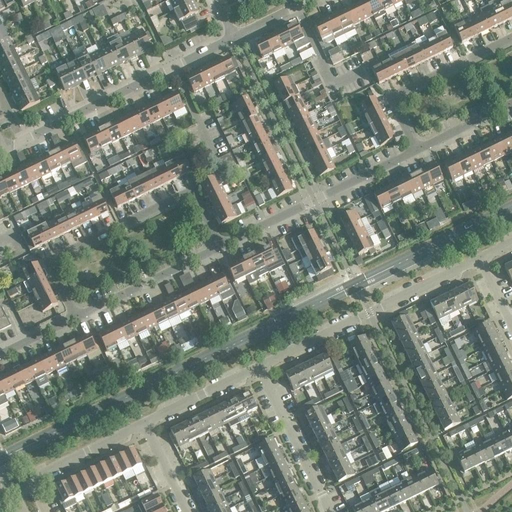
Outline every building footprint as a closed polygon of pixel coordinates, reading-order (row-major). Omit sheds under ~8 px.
[(192,2),(190,0),(169,0),(169,1),(174,11),(192,2)] [(373,17),(364,0),(361,0),(363,3),(356,7),(363,22),(373,17)] [(385,15),(383,12),(377,0),(369,0),(368,0),(364,0),(373,17),(375,20),(385,15)] [(394,7),(390,0),(377,0),(383,12),(394,7)] [(511,19),(511,7),(509,1),(500,6),(508,21),(511,19)] [(197,13),(192,2),(174,11),(179,22),(181,21),(186,30),(198,24),(194,15),(197,13)] [(491,10),(489,6),(479,10),(482,15),(489,30),(498,26),(491,10)] [(508,21),(500,6),(491,10),(498,26),(508,21)] [(363,22),(356,7),(348,10),(347,7),(344,8),(353,27),(363,22)] [(355,31),(353,27),(344,8),(341,10),(342,13),(335,17),(344,36),(355,31)] [(489,30),(482,15),(472,19),(480,35),(489,30)] [(344,36),(335,17),(328,20),(326,17),(323,18),(334,41),(344,36)] [(334,41),(323,18),(320,20),(322,23),(314,27),(315,28),(312,29),(316,39),(319,37),(322,42),(326,40),(328,44),(334,41)] [(480,35),(472,19),(463,24),(471,39),(480,35)] [(395,21),(389,24),(390,25),(392,30),(399,27),(395,21)] [(296,25),(291,27),(287,25),(284,27),(293,45),(304,40),(303,38),(306,36),(300,23),(296,25)] [(471,39),(463,24),(454,28),(461,44),(471,39)] [(293,45),(284,27),(281,28),(283,31),(275,35),(283,50),(293,45)] [(142,30),(131,36),(140,54),(151,48),(148,42),(144,35),(142,30)] [(445,33),(435,37),(443,53),(452,48),(445,33)] [(283,50),(275,35),(268,38),(267,35),(264,37),(273,55),(283,50)] [(140,54),(131,36),(120,41),(129,59),(140,54)] [(273,55),(264,37),(261,38),(262,41),(255,45),(257,49),(262,60),(273,55)] [(443,53),(435,37),(426,42),(434,57),(443,53)] [(0,55),(13,49),(8,38),(0,41),(0,55)] [(424,38),(415,43),(425,62),(434,57),(426,42),(424,38)] [(129,59),(120,41),(109,46),(118,64),(129,59)] [(425,62),(415,43),(406,47),(416,66),(425,62)] [(118,64),(109,46),(99,51),(108,70),(118,64)] [(416,66),(406,47),(397,52),(406,71),(416,66)] [(18,59),(13,49),(0,55),(0,67),(0,68),(18,59)] [(257,49),(252,51),(259,65),(264,63),(262,60),(257,49)] [(108,70),(99,51),(88,57),(97,75),(108,70)] [(406,71),(397,52),(388,56),(390,60),(397,75),(406,71)] [(340,53),(329,58),(333,66),(344,60),(340,53)] [(97,75),(88,57),(77,62),(86,80),(97,75)] [(216,60),(225,78),(226,82),(237,77),(228,58),(220,62),(219,59),(216,60)] [(24,70),(18,59),(0,68),(6,79),(24,70)] [(225,78),(216,60),(213,62),(214,65),(207,68),(214,83),(225,78)] [(397,75),(390,60),(381,64),(388,80),(397,75)] [(86,80),(77,62),(66,67),(75,85),(86,80)] [(388,80),(381,64),(371,69),(379,85),(388,80)] [(75,85),(66,67),(55,73),(64,91),(75,85)] [(214,83),(207,68),(200,72),(198,69),(195,70),(204,88),(214,83)] [(29,81),(24,70),(6,79),(11,90),(29,81)] [(204,88),(195,70),(192,72),(194,75),(186,79),(194,94),(204,88)] [(274,85),(279,94),(295,87),(290,77),(274,85)] [(34,92),(29,81),(11,90),(16,101),(34,92)] [(299,96),(295,87),(279,94),(283,103),(299,96)] [(173,96),(165,99),(173,114),(183,109),(174,91),(171,92),(173,96)] [(40,103),(34,92),(16,101),(22,112),(40,103)] [(303,105),(299,96),(283,103),(288,113),(303,105)] [(232,106),(237,115),(252,108),(247,98),(232,106)] [(173,114),(165,99),(158,103),(157,99),(154,101),(163,119),(173,114)] [(359,106),(365,117),(383,108),(381,105),(378,106),(374,99),(359,106)] [(163,119),(154,101),(151,102),(152,106),(145,109),(152,124),(163,119)] [(308,114),(303,105),(288,113),(292,122),(308,114)] [(257,117),(252,108),(237,115),(241,124),(257,117)] [(384,111),(383,108),(365,117),(370,127),(385,119),(381,112),(384,111)] [(152,124),(145,109),(138,113),(136,109),(133,111),(142,129),(152,124)] [(142,129),(133,111),(130,112),(132,116),(124,119),(132,134),(142,129)] [(312,123),(308,114),(292,122),(297,131),(312,123)] [(261,126),(257,117),(241,124),(245,134),(261,126)] [(132,134),(124,119),(117,123),(116,119),(113,121),(122,139),(132,134)] [(388,127),(385,119),(370,127),(375,137),(393,128),(391,125),(388,127)] [(122,139),(113,121),(110,122),(111,126),(104,129),(111,144),(122,139)] [(317,133),(312,123),(297,131),(301,140),(317,133)] [(266,135),(261,126),(245,134),(250,143),(266,135)] [(394,131),(393,128),(375,137),(380,148),(395,140),(391,133),(394,131)] [(111,144),(104,129),(97,133),(95,129),(92,131),(101,149),(111,144)] [(101,149),(92,131),(89,132),(91,136),(83,139),(91,154),(101,149)] [(321,142),(317,133),(301,140),(306,149),(321,142)] [(157,138),(149,142),(151,146),(161,142),(157,135),(156,135),(157,138)] [(270,144),(266,135),(250,143),(254,152),(270,144)] [(511,152),(511,148),(506,137),(499,140),(498,137),(495,138),(503,157),(511,152)] [(503,157),(495,138),(491,140),(493,143),(486,147),(493,162),(503,157)] [(326,151),(321,142),(306,149),(310,158),(326,151)] [(86,162),(77,144),(75,145),(74,144),(67,147),(65,144),(62,146),(71,164),(73,168),(86,162)] [(274,153),(270,144),(254,152),(259,161),(274,153)] [(361,144),(355,147),(359,153),(364,150),(361,144)] [(71,164),(62,146),(59,147),(61,150),(53,154),(61,169),(71,164)] [(493,162),(486,147),(479,150),(477,147),(474,148),(483,167),(493,162)] [(483,167),(474,148),(471,150),(473,153),(465,157),(473,172),(483,167)] [(237,150),(232,152),(236,161),(242,158),(237,150)] [(330,160),(326,151),(310,158),(315,168),(330,160)] [(279,163),(274,153),(259,161),(263,170),(279,163)] [(61,169),(53,154),(46,157),(45,154),(42,156),(51,174),(61,169)] [(189,154),(174,161),(182,177),(191,172),(188,167),(194,164),(189,154)] [(235,165),(230,154),(219,160),(224,170),(235,165)] [(51,174),(42,156),(39,157),(40,160),(33,164),(40,179),(51,174)] [(473,172),(465,157),(458,160),(457,157),(454,159),(463,177),(473,172)] [(463,177),(454,159),(451,160),(452,163),(445,167),(452,182),(463,177)] [(335,169),(330,160),(315,168),(320,177),(335,169)] [(182,177),(174,161),(165,166),(172,181),(182,177)] [(283,172),(279,163),(263,170),(268,179),(283,172)] [(40,179),(33,164),(26,167),(24,164),(21,166),(30,184),(40,179)] [(30,184),(21,166),(18,167),(20,170),(13,174),(20,189),(30,184)] [(172,181),(165,166),(156,170),(163,186),(172,181)] [(427,166),(424,167),(433,186),(443,181),(436,166),(428,169),(427,166)] [(433,186),(424,167),(421,169),(422,172),(415,176),(422,191),(433,186)] [(163,186),(156,170),(147,175),(154,190),(163,186)] [(288,181),(283,172),(268,179),(272,188),(288,181)] [(20,189),(13,174),(5,178),(4,174),(1,176),(10,194),(20,189)] [(154,190),(147,175),(137,179),(145,195),(154,190)] [(0,198),(10,194),(1,176),(0,176),(0,198)] [(202,193),(203,196),(221,187),(216,176),(201,184),(205,191),(202,193)] [(422,191),(415,176),(408,179),(406,176),(403,178),(412,196),(422,191)] [(412,196),(403,178),(400,179),(400,183),(394,186),(402,201),(412,196)] [(499,187),(495,189),(498,195),(507,190),(501,178),(496,180),(499,187)] [(145,195),(137,179),(128,184),(136,199),(145,195)] [(293,190),(288,181),(272,188),(277,198),(293,190)] [(136,199),(128,184),(119,188),(127,204),(136,199)] [(402,201),(394,186),(387,189),(386,186),(383,188),(392,206),(402,201)] [(226,197),(221,187),(203,196),(205,199),(208,197),(211,204),(226,197)] [(127,204),(119,188),(110,193),(117,209),(127,204)] [(392,206),(383,188),(380,189),(381,192),(374,196),(381,211),(392,206)] [(101,197),(91,202),(99,218),(108,213),(101,197)] [(231,207),(226,197),(211,204),(215,212),(212,213),(213,216),(231,207)] [(264,204),(261,198),(256,201),(259,207),(264,204)] [(474,200),(462,206),(464,211),(476,205),(474,200)] [(82,207),(80,202),(71,207),(73,211),(80,227),(90,222),(82,207)] [(99,218),(91,202),(82,207),(90,222),(99,218)] [(236,218),(231,207),(213,216),(215,219),(218,218),(222,225),(236,218)] [(343,207),(337,211),(339,216),(346,213),(343,207)] [(80,227),(73,211),(64,216),(71,231),(80,227)] [(340,219),(344,228),(360,220),(355,211),(340,219)] [(441,211),(434,215),(438,223),(446,220),(441,211)] [(71,231),(64,216),(55,220),(62,236),(71,231)] [(62,236),(55,220),(45,225),(53,240),(62,236)] [(364,230),(360,220),(344,228),(349,237),(364,230)] [(432,221),(426,224),(430,231),(435,229),(432,221)] [(424,223),(416,227),(420,235),(428,231),(424,223)] [(53,240),(45,225),(36,229),(44,245),(53,240)] [(44,245),(36,229),(27,233),(26,232),(21,234),(26,244),(31,242),(34,249),(44,245)] [(412,229),(405,233),(409,241),(416,237),(412,229)] [(369,239),(364,230),(349,237),(353,246),(369,239)] [(313,232),(298,239),(297,237),(291,240),(297,252),(298,251),(318,241),(313,232)] [(374,248),(369,239),(353,246),(358,256),(368,251),(373,249),(374,248)] [(322,251),(318,241),(298,251),(302,260),(307,258),(322,251)] [(257,249),(266,268),(268,273),(279,268),(278,267),(284,264),(277,251),(272,253),(269,247),(261,251),(260,248),(257,249)] [(266,268),(257,249),(254,251),(255,254),(248,258),(255,273),(266,268)] [(327,260),(322,251),(307,258),(311,267),(327,260)] [(255,273),(248,258),(241,261),(239,258),(236,259),(245,278),(255,273)] [(245,278),(236,259),(233,261),(235,264),(227,268),(235,283),(245,278)] [(331,269),(327,260),(311,267),(316,277),(318,276),(331,269)] [(22,272),(27,282),(46,273),(44,270),(41,272),(37,264),(22,272)] [(331,269),(318,276),(320,281),(334,275),(331,269)] [(47,276),(46,273),(27,282),(32,292),(47,285),(44,278),(47,276)] [(213,277),(210,278),(219,296),(222,302),(235,295),(230,285),(228,287),(222,276),(215,280),(213,277)] [(219,296),(210,278),(207,280),(209,283),(202,286),(209,301),(219,296)] [(276,286),(279,293),(289,289),(285,281),(276,286)] [(51,292),(47,285),(32,292),(37,303),(56,294),(54,291),(51,292)] [(470,285),(460,290),(468,306),(478,301),(470,285)] [(209,301),(202,286),(194,290),(193,287),(190,288),(199,306),(209,301)] [(15,288),(7,292),(12,302),(20,298),(15,288)] [(199,306),(190,288),(187,289),(188,293),(181,296),(188,311),(199,306)] [(468,306),(460,290),(450,294),(458,311),(468,306)] [(273,293),(268,296),(271,302),(276,299),(273,293)] [(57,297),(56,294),(37,303),(43,313),(57,306),(54,298),(57,297)] [(458,311),(450,294),(440,299),(448,315),(458,311)] [(191,317),(188,311),(181,296),(174,300),(172,297),(169,298),(178,316),(181,322),(191,317)] [(178,316),(169,298),(166,300),(168,303),(161,306),(168,321),(178,316)] [(451,321),(448,315),(440,299),(430,304),(441,326),(451,321)] [(168,321),(161,306),(154,310),(152,307),(149,308),(158,326),(168,321)] [(253,306),(246,310),(249,316),(256,312),(253,306)] [(158,326),(149,308),(146,310),(147,313),(140,316),(148,331),(158,326)] [(242,308),(233,312),(237,319),(245,315),(242,308)] [(148,331),(140,316),(133,320),(131,317),(128,318),(137,336),(148,331)] [(391,324),(396,334),(413,326),(408,316),(391,324)] [(0,331),(11,327),(6,317),(0,320),(0,331)] [(227,317),(220,321),(222,327),(230,323),(227,317)] [(137,336),(128,318),(125,320),(127,323),(120,326),(127,341),(137,336)] [(473,332),(478,342),(494,334),(490,324),(473,332)] [(127,341),(120,326),(113,330),(111,327),(108,328),(117,346),(127,341)] [(418,336),(413,326),(396,334),(401,344),(418,336)] [(117,346),(108,328),(105,330),(106,333),(99,337),(106,352),(117,346)] [(196,338),(190,341),(192,345),(203,340),(197,328),(192,331),(196,338)] [(499,344),(494,334),(478,342),(483,352),(499,344)] [(80,336),(77,337),(86,356),(97,351),(89,336),(82,339),(80,336)] [(422,345),(418,336),(401,344),(406,353),(422,345)] [(86,356),(77,337),(74,339),(76,342),(69,346),(76,361),(86,356)] [(348,345),(353,355),(370,347),(365,337),(348,345)] [(504,354),(499,344),(483,352),(488,362),(504,354)] [(179,345),(170,349),(173,356),(182,352),(179,345)] [(427,355),(422,345),(406,353),(411,363),(427,355)] [(76,361),(69,346),(61,349),(60,346),(57,348),(66,366),(76,361)] [(374,357),(370,347),(353,355),(358,365),(374,357)] [(66,366),(57,348),(54,349),(55,352),(48,356),(55,371),(66,366)] [(149,351),(146,353),(151,365),(161,359),(158,352),(151,356),(149,351)] [(509,363),(504,354),(488,362),(492,371),(509,363)] [(432,365),(427,355),(411,363),(415,373),(432,365)] [(55,371),(48,356),(41,359),(39,356),(36,358),(45,376),(55,371)] [(333,372),(325,356),(315,360),(323,377),(333,372)] [(144,357),(137,360),(140,366),(147,362),(144,357)] [(379,367),(374,357),(358,365),(363,375),(379,367)] [(45,376),(36,358),(33,359),(35,362),(28,366),(35,381),(45,376)] [(323,377),(315,360),(305,365),(313,382),(323,377)] [(137,363),(127,368),(131,374),(141,370),(137,363)] [(511,373),(511,369),(509,363),(492,371),(497,381),(511,373)] [(313,382),(305,365),(296,370),(304,386),(313,382)] [(437,375),(432,365),(415,373),(420,383),(437,375)] [(35,381),(28,366),(20,369),(19,366),(16,368),(25,386),(35,381)] [(107,366),(98,371),(103,381),(112,377),(107,366)] [(384,376),(379,367),(363,375),(367,384),(384,376)] [(25,386),(16,368),(13,369),(14,372),(7,376),(14,391),(25,386)] [(304,386),(296,370),(286,375),(294,391),(304,386)] [(511,385),(511,373),(497,381),(502,391),(511,385)] [(95,375),(88,379),(92,387),(99,383),(95,375)] [(441,384),(437,375),(420,383),(425,392),(441,384)] [(14,391),(7,376),(0,379),(0,387),(4,396),(14,391)] [(389,386),(384,376),(367,384),(372,394),(389,386)] [(446,394),(441,384),(425,392),(430,402),(446,394)] [(511,398),(511,385),(502,391),(507,401),(511,398)] [(393,396),(389,386),(372,394),(377,404),(393,396)] [(74,391),(67,394),(70,401),(78,397),(74,391)] [(249,393),(239,398),(247,414),(257,409),(249,393)] [(451,404),(446,394),(430,402),(434,412),(451,404)] [(398,405),(393,396),(377,404),(382,413),(398,405)] [(249,419),(247,414),(239,398),(229,403),(240,424),(249,419)] [(240,424),(229,403),(219,407),(228,424),(230,429),(240,424)] [(58,404),(51,408),(54,414),(61,411),(58,404)] [(456,413),(451,404),(434,412),(439,421),(456,413)] [(403,415),(398,405),(382,413),(386,423),(403,415)] [(35,407),(31,409),(35,418),(39,416),(35,407)] [(228,424),(219,407),(210,412),(218,428),(228,424)] [(326,417),(321,407),(305,415),(310,425),(326,417)] [(218,428),(210,412),(200,417),(208,433),(218,428)] [(461,423),(456,413),(439,421),(444,432),(461,423)] [(408,425),(403,415),(386,423),(391,433),(408,425)] [(208,433),(200,417),(190,422),(198,438),(208,433)] [(331,426),(326,417),(310,425),(314,435),(331,426)] [(15,420),(10,423),(13,429),(18,427),(15,420)] [(198,438),(190,422),(181,426),(189,443),(198,438)] [(412,435),(408,425),(391,433),(396,443),(412,435)] [(189,443),(181,426),(171,431),(171,433),(179,448),(189,443)] [(335,436),(331,426),(314,435),(319,444),(335,436)] [(171,433),(169,434),(176,449),(179,448),(171,433)] [(511,449),(511,447),(505,433),(495,438),(503,454),(511,449)] [(417,445),(412,435),(396,443),(401,453),(417,445)] [(340,446),(335,436),(319,444),(324,454),(340,446)] [(503,454),(495,438),(486,442),(494,459),(503,454)] [(277,450),(272,440),(256,448),(261,458),(277,450)] [(494,459),(486,442),(476,447),(484,464),(494,459)] [(345,456),(340,446),(324,454),(329,464),(345,456)] [(484,464),(476,447),(466,452),(474,468),(484,464)] [(134,449),(124,454),(132,470),(142,465),(134,449)] [(282,459),(277,450),(261,458),(266,467),(282,459)] [(474,468),(466,452),(456,457),(464,473),(474,468)] [(132,470),(124,454),(114,459),(122,475),(132,470)] [(350,465),(345,456),(329,464),(333,473),(350,465)] [(122,475),(114,459),(105,464),(112,480),(122,475)] [(287,469),(282,459),(266,467),(270,477),(287,469)] [(112,480),(105,464),(95,469),(103,485),(112,480)] [(355,475),(350,465),(333,473),(338,483),(355,475)] [(103,485),(95,469),(85,473),(93,489),(103,485)] [(291,479),(287,469),(270,477),(275,487),(291,479)] [(215,480),(210,470),(193,478),(198,488),(215,480)] [(430,470),(420,475),(428,491),(438,486),(430,470)] [(93,489),(85,473),(76,478),(83,494),(93,489)] [(428,491),(420,475),(410,479),(418,496),(428,491)] [(83,494),(76,478),(66,483),(74,499),(83,494)] [(296,488),(291,479),(275,487),(280,496),(296,488)] [(418,496),(410,479),(401,484),(409,500),(418,496)] [(219,490),(215,480),(198,488),(203,498),(219,490)] [(76,504),(74,499),(66,483),(56,488),(62,501),(60,502),(64,510),(76,504)] [(409,500),(401,484),(391,489),(399,505),(409,500)] [(301,498),(296,488),(280,496),(285,506),(301,498)] [(385,511),(389,510),(381,494),(379,489),(369,494),(378,511),(385,511)] [(399,505),(391,489),(381,494),(389,510),(399,505)] [(224,500),(219,490),(203,498),(208,508),(224,500)] [(378,511),(369,494),(360,499),(362,503),(366,511),(378,511)] [(106,495),(101,498),(106,508),(111,505),(106,495)] [(149,511),(162,506),(157,496),(137,506),(140,511),(149,511)] [(297,511),(306,508),(301,498),(285,506),(287,511),(297,511)] [(223,511),(229,509),(224,500),(208,508),(209,511),(223,511)] [(366,511),(362,503),(352,508),(353,511),(366,511)]
